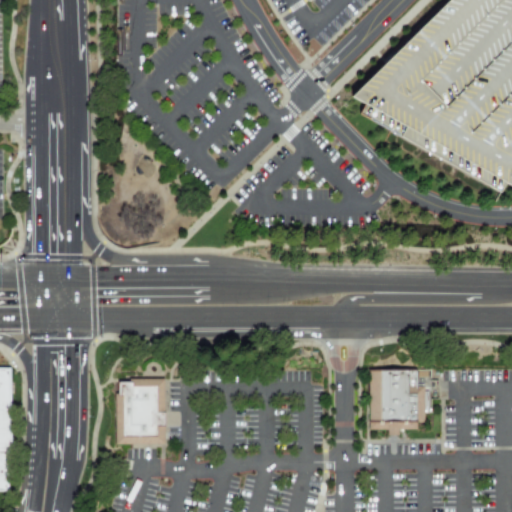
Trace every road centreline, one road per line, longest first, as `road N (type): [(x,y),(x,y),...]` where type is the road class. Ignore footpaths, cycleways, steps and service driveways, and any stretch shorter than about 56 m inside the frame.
road 1 (primary): [(511,282),(54,277)]
road 2 (primary): [(70,319),(511,318)]
road 3 (tertiary): [(54,277),(56,0)]
road 4 (primary): [(273,279),(208,259),(106,257),(83,232),(56,168)]
road 5 (primary): [(511,289),(487,299),(358,297),(341,318)]
road 6 (secondary): [(39,318),(29,489)]
road 7 (secondary): [(68,459),(70,319)]
